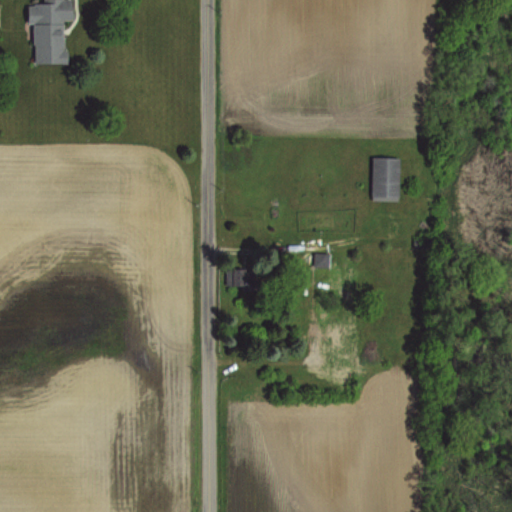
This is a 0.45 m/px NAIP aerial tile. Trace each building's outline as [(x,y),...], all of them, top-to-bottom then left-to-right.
[(36,64),(67,64),(67,20),(75,20),(75,0),(30,0),(31,24),(36,24),(36,64)] [(374,157),(374,198),(401,198),(401,157),(374,157)] [(316,266),(329,266),(329,252),(316,252),(316,266)] [(258,269),(228,269),(228,286),(258,286),(258,269)] [(350,336),(327,336),(327,355),(350,355),(350,336)]
